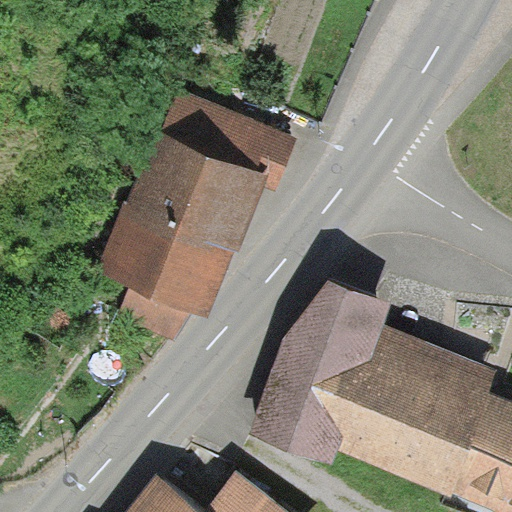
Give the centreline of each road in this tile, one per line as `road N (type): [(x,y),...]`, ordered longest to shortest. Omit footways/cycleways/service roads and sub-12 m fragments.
road 1 (tertiary): [(58,511),(372,152)]
road 2 (tertiary): [(372,152),(466,0)]
road 3 (residential): [(511,248),(419,192),(372,152)]
